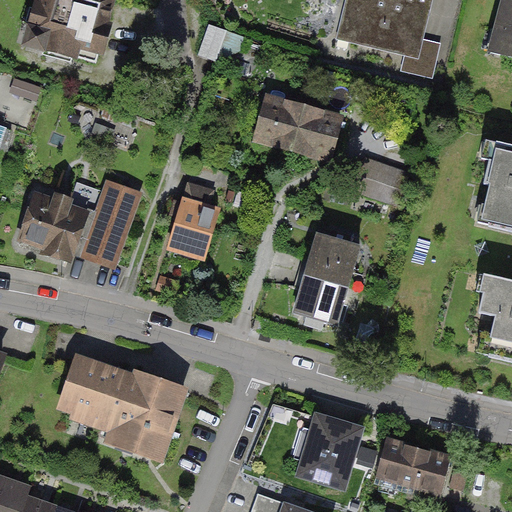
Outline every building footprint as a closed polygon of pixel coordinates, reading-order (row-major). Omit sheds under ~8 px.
[(116,0),(28,0),(12,57),(92,81),(116,0)] [(420,60),(433,0),(348,0),(339,42),(420,60)] [(511,0),(500,0),(485,56),(511,63),(511,0)] [(237,69),(246,40),(210,29),(201,58),(237,69)] [(41,99),(45,84),(18,78),(14,93),(41,99)] [(324,176),(339,124),(260,101),(245,154),(324,176)] [(511,154),(484,148),(465,235),(511,245),(511,154)] [(420,184),(370,168),(362,196),(411,211),(420,184)] [(106,190),(80,265),(117,277),(142,202),(106,190)] [(26,196),(7,257),(63,275),(82,214),(26,196)] [(215,215),(176,203),(158,261),(197,273),(215,215)] [(308,248),(297,283),(351,300),(362,264),(308,248)] [(491,350),(511,355),(511,283),(487,277),(483,294),(489,295),(484,317),(498,320),(491,350)] [(297,283),(286,319),(340,335),(351,300),(297,283)] [(186,381),(80,346),(61,404),(167,439),(186,381)] [(368,418),(318,403),(296,473),(345,489),(368,418)] [(452,450),(389,433),(376,477),(439,495),(452,450)] [(14,511),(23,485),(0,477),(0,511),(14,511)] [(49,511),(52,504),(22,494),(16,511),(49,511)] [(333,511),(287,497),(281,511),(333,511)]
